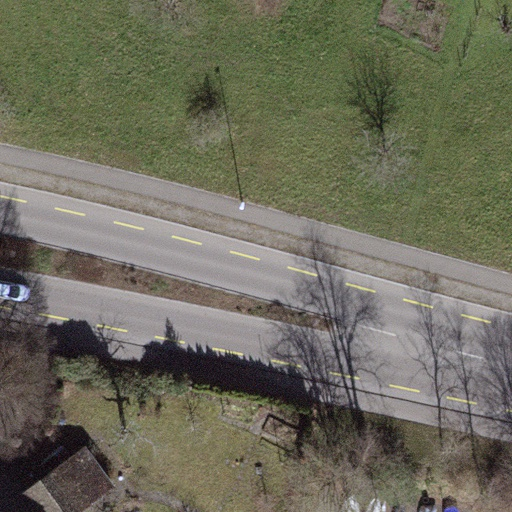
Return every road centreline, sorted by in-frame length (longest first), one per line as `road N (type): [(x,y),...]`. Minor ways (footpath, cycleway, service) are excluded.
road 1 (primary): [(412,347),(335,302),(0,216)]
road 2 (primary): [(0,288),(326,354),(412,347)]
